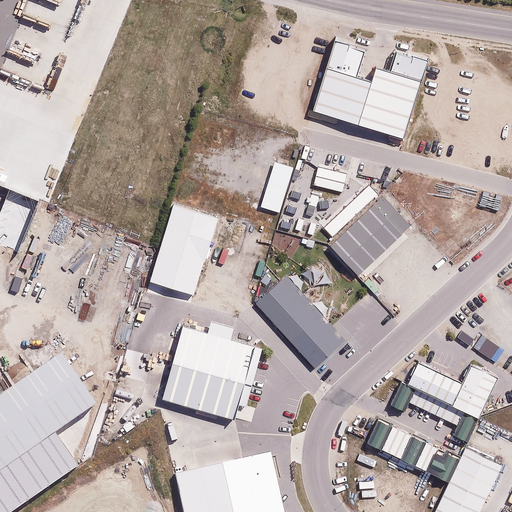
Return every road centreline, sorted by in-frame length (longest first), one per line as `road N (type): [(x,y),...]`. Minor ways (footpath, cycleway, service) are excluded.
road 1 (residential): [(511,237),(331,405),(311,463),(328,511)]
road 2 (unclassified): [(325,0),(511,30)]
